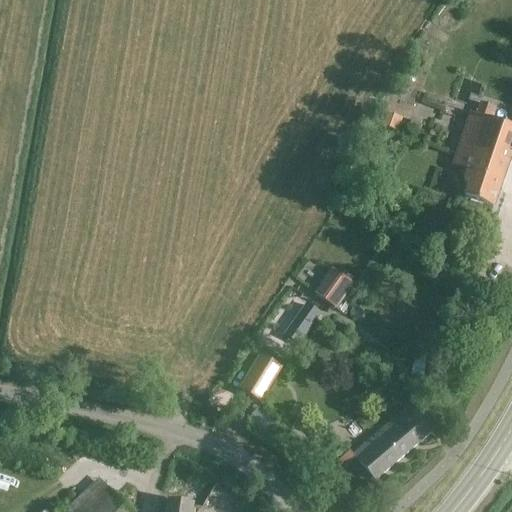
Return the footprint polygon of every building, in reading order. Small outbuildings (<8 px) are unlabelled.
[(415,91),(412,98),(418,100),(421,93),(415,91)] [(497,179),(507,152),(511,153),(511,125),(491,119),(495,108),(479,103),(475,113),(470,111),(451,163),(467,169),(462,182),(467,184),(463,198),(492,208),(502,181),(497,179)] [(407,129),(418,133),(421,125),(410,120),(407,129)] [(330,269),(313,295),(335,310),(353,284),(330,269)] [(311,301),(286,336),(296,343),(305,331),(306,332),(322,309),(311,301)] [(277,307),(267,324),(278,331),(288,314),(277,307)] [(278,334),(265,326),(253,345),(266,353),(278,334)] [(260,404),(281,369),(259,355),(237,390),(260,404)] [(375,481),(431,432),(409,407),(353,455),(350,451),(340,460),(346,466),(355,458),(375,481)] [(62,511),(127,511),(97,480),(62,511)]
